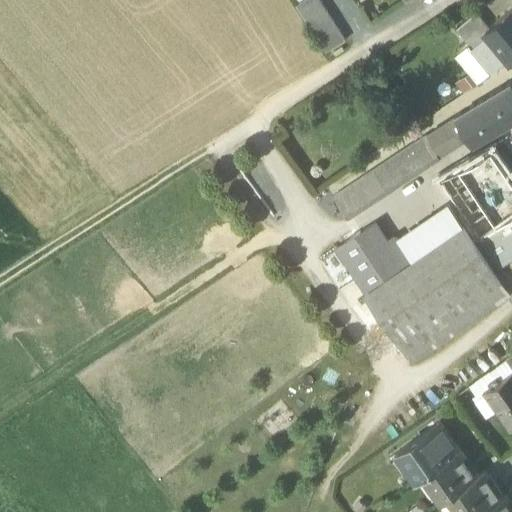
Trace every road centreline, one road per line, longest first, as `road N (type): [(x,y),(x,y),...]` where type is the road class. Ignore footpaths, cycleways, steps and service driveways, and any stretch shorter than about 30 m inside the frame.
road 1 (residential): [(451,0),(210,155)]
road 2 (track): [(0,290),(210,155)]
